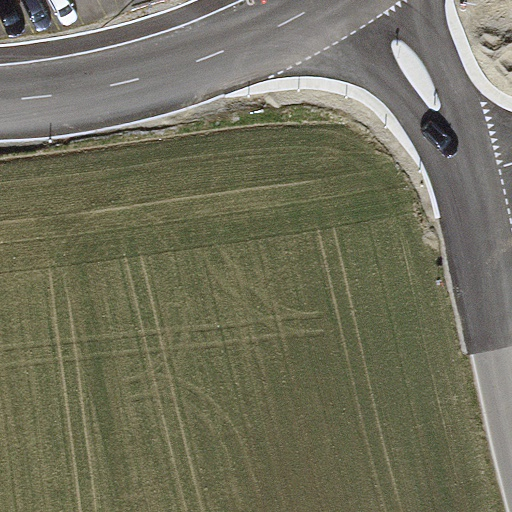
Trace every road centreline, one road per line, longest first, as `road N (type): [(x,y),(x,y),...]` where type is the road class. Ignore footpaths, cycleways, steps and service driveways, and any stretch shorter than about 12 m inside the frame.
road 1 (tertiary): [(0,109),(141,87),(211,64),(343,0)]
road 2 (tertiary): [(468,52),(465,134),(511,349)]
